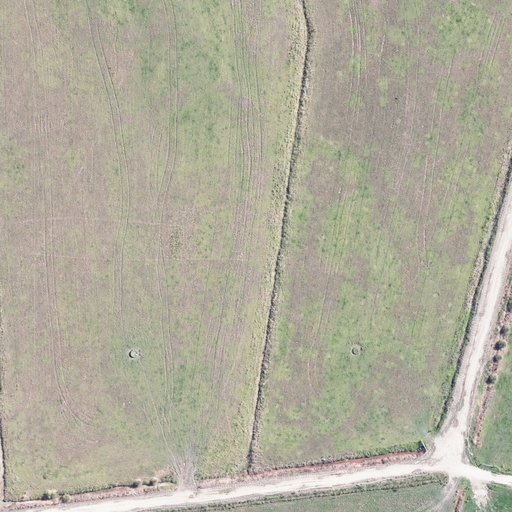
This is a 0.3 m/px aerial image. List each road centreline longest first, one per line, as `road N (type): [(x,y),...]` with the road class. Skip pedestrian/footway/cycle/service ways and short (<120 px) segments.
road 1 (track): [(18,511),(442,456),(511,474)]
road 2 (track): [(511,201),(442,456)]
